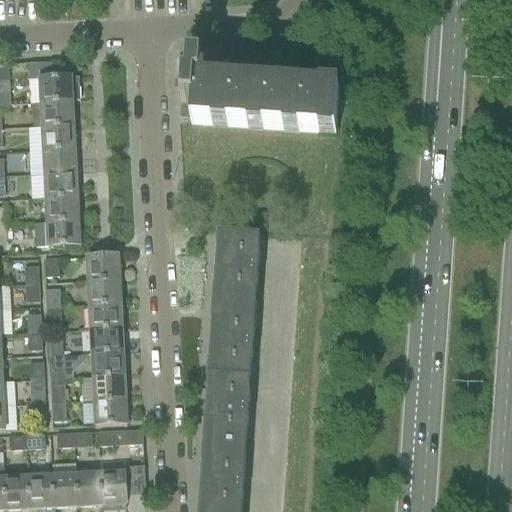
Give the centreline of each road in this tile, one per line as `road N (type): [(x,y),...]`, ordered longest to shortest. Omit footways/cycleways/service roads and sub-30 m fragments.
road 1 (residential): [(176,511),(149,32)]
road 2 (primary): [(445,113),(417,511)]
road 3 (primary): [(498,511),(511,303)]
road 4 (residential): [(0,40),(149,32)]
road 5 (residential): [(149,32),(241,22),(291,0)]
